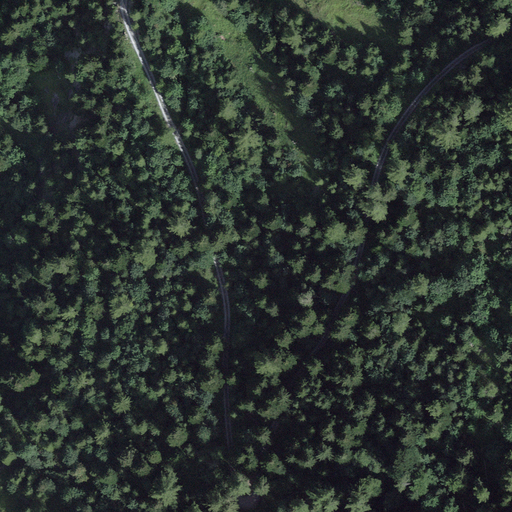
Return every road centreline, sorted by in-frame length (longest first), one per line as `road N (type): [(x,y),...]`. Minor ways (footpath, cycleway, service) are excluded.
road 1 (track): [(124,0),(126,25),(192,170),(220,274),(233,489),(248,504),(282,406),(354,280),(395,125),(471,45),(511,25)]
road 2 (track): [(173,128),(189,93),(200,0)]
